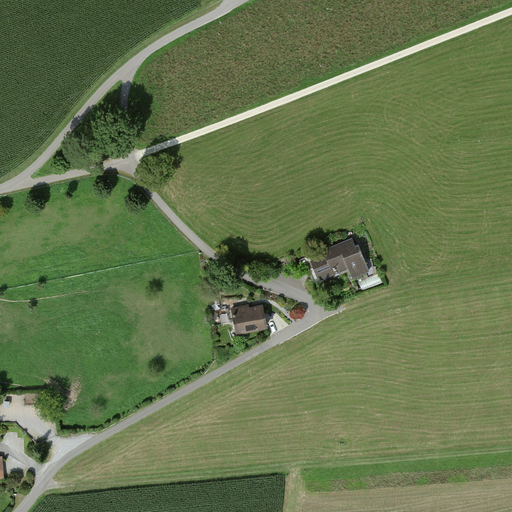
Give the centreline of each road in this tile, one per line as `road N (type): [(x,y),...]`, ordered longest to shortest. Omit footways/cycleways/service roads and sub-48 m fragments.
road 1 (unclassified): [(129,160),(209,251),(306,298),(316,314),(82,447),(21,511)]
road 2 (track): [(129,160),(511,11)]
road 3 (residential): [(8,186),(38,165),(126,69)]
road 4 (unclassified): [(8,186),(129,160)]
